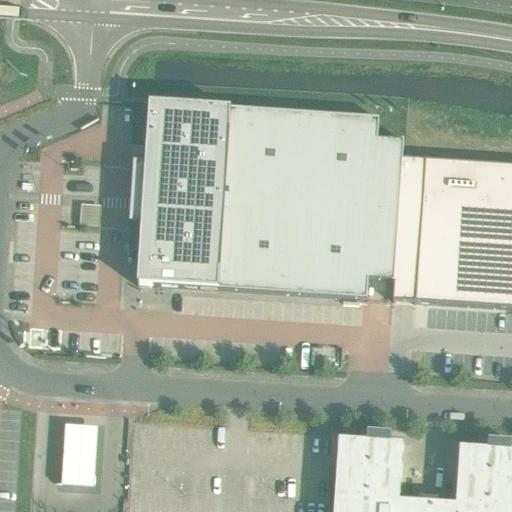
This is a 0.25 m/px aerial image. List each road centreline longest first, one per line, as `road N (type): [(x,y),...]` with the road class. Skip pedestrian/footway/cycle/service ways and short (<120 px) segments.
road 1 (residential): [(0,362),(38,385),(511,411)]
road 2 (secondary): [(92,20),(511,49)]
road 3 (secondary): [(511,27),(180,0)]
road 4 (unclassified): [(92,20),(86,95),(74,114),(14,141),(0,156)]
